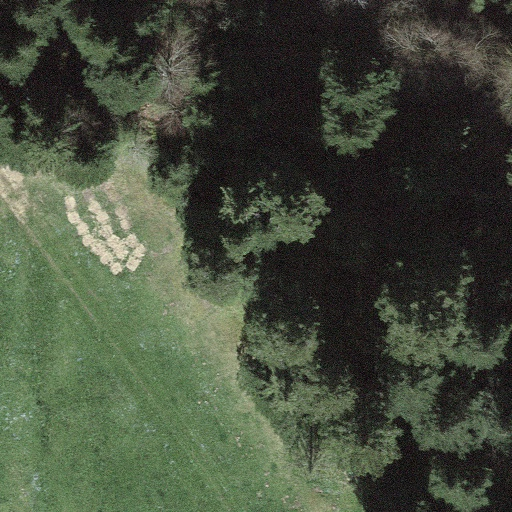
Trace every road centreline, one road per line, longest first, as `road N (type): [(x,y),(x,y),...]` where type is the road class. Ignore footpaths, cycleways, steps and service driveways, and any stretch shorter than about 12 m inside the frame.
road 1 (track): [(9,197),(146,386),(225,511)]
road 2 (track): [(0,185),(36,323),(44,511)]
